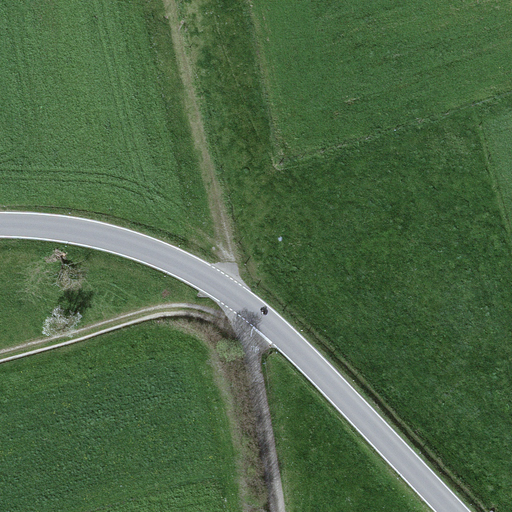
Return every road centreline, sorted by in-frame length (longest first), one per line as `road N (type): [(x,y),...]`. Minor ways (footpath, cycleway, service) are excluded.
road 1 (track): [(172,0),(239,299)]
road 2 (tertiary): [(453,511),(239,299)]
road 3 (track): [(246,341),(211,315),(177,309),(0,355)]
road 4 (tertiary): [(239,299),(191,269),(112,238),(0,224)]
road 5 (residential): [(239,299),(274,511)]
